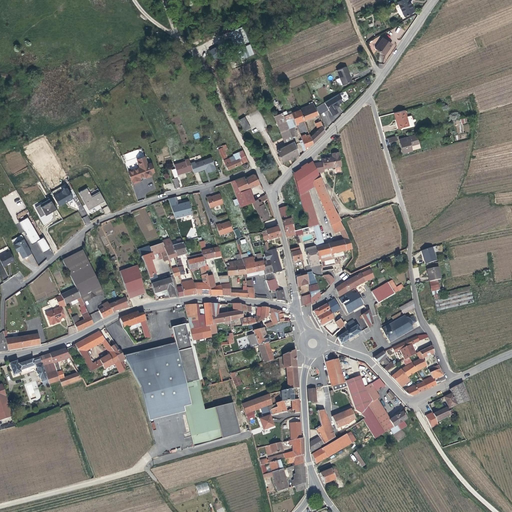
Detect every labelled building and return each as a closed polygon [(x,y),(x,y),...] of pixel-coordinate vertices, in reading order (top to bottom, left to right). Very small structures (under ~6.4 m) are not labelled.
[(411,6),(408,0),(403,0),(398,3),(405,17),(414,12),(411,6)] [(251,55),(239,27),(226,32),(237,60),(251,55)] [(377,50),(378,50),(386,54),(388,51),(389,47),(391,48),(393,43),(389,41),(383,38),(377,50)] [(209,50),(214,59),(222,55),(218,46),(209,50)] [(350,77),(346,68),(336,72),(343,87),(352,83),(350,77)] [(340,94),(344,101),(350,98),(345,91),(340,94)] [(343,102),(339,95),(325,104),(328,109),(329,111),(330,111),(333,117),(339,113),(336,109),(338,108),(337,106),(338,105),(343,102)] [(320,114),(328,109),(325,104),(324,102),(317,107),(320,114)] [(300,111),(304,122),(316,117),(317,119),(320,118),(314,105),(300,111)] [(296,126),(304,122),(300,111),(292,115),(296,126)] [(410,126),(405,111),(395,114),(397,121),(397,123),(399,123),(400,129),(410,126)] [(280,157),(281,161),(291,157),(299,154),(283,113),(274,117),(286,146),(277,149),(279,155),(280,157)] [(245,118),(240,120),(245,131),(250,128),(245,118)] [(311,139),(313,144),(313,145),(319,139),(326,132),(322,122),(316,125),(319,131),(311,139)] [(311,146),(313,144),(311,139),(307,141),(305,135),(304,136),(304,137),(303,138),(299,129),(298,130),(306,151),(309,148),(309,147),(311,146)] [(418,139),(413,134),(399,140),(400,146),(403,155),(412,153),(410,146),(418,144),(418,139)] [(225,150),(228,149),(226,144),(217,148),(222,159),(227,157),(225,150)] [(249,159),(244,149),(233,155),(235,159),(231,162),(229,158),(224,160),(228,169),(241,163),(239,157),(241,157),(243,162),(249,159)] [(340,166),(338,152),(332,153),(332,156),(330,156),(328,157),(328,156),(321,157),(323,168),(334,166),(335,170),(336,171),(339,171),(340,169),(339,166),(340,166)] [(194,161),(190,162),(193,170),(194,173),(204,169),(205,168),(207,172),(216,169),(211,156),(195,162),(194,161)] [(147,165),(144,157),(136,160),(139,168),(128,172),(132,184),(140,181),(139,178),(141,177),(145,176),(145,177),(151,175),(150,174),(153,172),(150,164),(147,165)] [(297,188),(313,181),(320,177),(312,160),(303,166),(293,173),(297,188)] [(190,162),(189,161),(176,165),(177,169),(179,175),(182,174),(193,170),(190,162)] [(257,175),(255,174),(250,176),(246,178),(245,177),(235,180),(242,193),(250,189),(261,183),(257,175)] [(335,209),(320,177),(313,181),(315,186),(332,224),(340,220),(335,209)] [(235,180),(231,181),(240,207),(256,201),(253,194),(250,189),(242,193),(235,180)] [(313,181),(297,188),(299,193),(306,189),(315,186),(313,181)] [(91,197),(86,189),(78,194),(88,211),(104,201),(99,193),(91,198),(91,197)] [(310,227),(314,226),(319,225),(306,189),(299,193),(310,227)] [(62,194),(53,199),(58,208),(66,204),(73,200),(67,190),(67,191),(66,190),(63,190),(61,193),(62,194)] [(169,197),(171,205),(178,204),(176,196),(169,197)] [(56,211),(49,200),(35,209),(40,219),(44,216),(45,217),(56,211)] [(261,203),(259,200),(256,201),(253,202),(256,208),(257,208),(262,221),(271,217),(268,210),(264,202),(261,203)] [(79,201),(75,203),(82,216),(87,214),(83,206),(82,206),(79,201)] [(105,202),(104,201),(88,211),(89,212),(96,208),(105,202)] [(193,212),(190,201),(182,203),(178,204),(171,205),(175,217),(193,212)] [(227,211),(224,201),(216,203),(215,204),(214,203),(211,204),(214,215),(227,211)] [(283,221),(293,218),(289,205),(280,207),(283,221)] [(147,242),(158,237),(144,208),(139,210),(140,214),(134,216),(140,227),(145,225),(147,228),(142,230),(147,242)] [(83,217),(85,225),(91,223),(88,215),(83,217)] [(298,234),(293,218),(283,221),(287,237),(291,236),(298,234)] [(43,254),(50,250),(44,239),(40,241),(27,219),(19,224),(24,234),(25,233),(26,236),(26,237),(32,246),(37,243),(41,251),(43,254)] [(342,224),(340,220),(332,224),(334,228),(339,226),(342,224)] [(318,246),(320,259),(323,258),(322,256),(330,254),(353,249),(353,248),(342,224),(339,226),(345,238),(326,244),(320,245),(318,246)] [(319,225),(314,226),(320,245),(326,244),(319,225)] [(280,236),(278,227),(265,231),(268,239),(275,237),(280,236)] [(237,238),(233,228),(226,230),(224,231),(224,230),(220,232),(224,243),(237,238)] [(172,244),(173,245),(176,258),(187,255),(182,237),(177,239),(178,244),(174,245),(174,244),(172,244)] [(201,241),(205,256),(206,260),(223,255),(219,246),(207,249),(204,240),(201,241)] [(31,255),(24,241),(13,247),(16,252),(18,251),(19,253),(23,260),(31,255)] [(155,257),(167,252),(164,244),(152,248),(154,254),(143,258),(153,286),(159,283),(155,268),(152,261),(156,260),(155,257)] [(165,248),(167,252),(170,260),(176,258),(173,245),(165,248)] [(320,259),(318,246),(308,249),(312,266),(316,266),(321,265),(320,259)] [(231,276),(247,274),(244,258),(240,249),(239,250),(242,260),(237,262),(232,263),(232,267),(231,267),(231,275),(231,276)] [(271,259),(276,273),(282,271),(275,249),(267,252),(267,253),(269,253),(271,259)] [(437,262),(433,249),(423,252),(425,257),(427,265),(437,262)] [(306,264),(303,250),(300,251),(291,254),(293,261),(298,260),(303,259),(304,265),(306,264)] [(85,251),(80,253),(93,278),(97,276),(85,251)] [(15,263),(10,253),(1,259),(3,263),(2,265),(4,269),(10,266),(15,263)] [(106,294),(97,276),(93,278),(80,253),(75,255),(96,299),(106,294)] [(244,258),(247,274),(266,270),(264,261),(262,253),(259,254),(260,258),(261,258),(262,262),(255,263),(253,256),(244,258)] [(96,299),(75,255),(65,260),(85,304),(96,299)] [(191,261),(189,262),(191,271),(203,268),(207,267),(206,260),(205,256),(203,257),(204,258),(191,261)] [(277,278),(276,273),(271,259),(264,261),(266,270),(267,274),(268,279),(277,278)] [(177,262),(178,263),(181,277),(184,277),(183,276),(186,275),(182,261),(177,262)] [(181,277),(178,263),(171,265),(175,277),(179,276),(179,277),(181,277)] [(139,265),(121,271),(130,298),(146,292),(139,265)] [(198,283),(195,284),(198,294),(206,294),(213,294),(211,286),(209,276),(207,267),(203,268),(206,285),(198,286),(198,283)] [(297,277),(308,274),(308,272),(307,267),(298,270),(297,267),(295,267),(297,277)] [(428,275),(429,282),(436,281),(440,280),(437,268),(427,270),(428,275)] [(361,274),(365,282),(374,278),(371,269),(361,274)] [(309,279),(308,274),(297,277),(298,287),(303,286),(308,285),(308,286),(311,285),(309,279)] [(350,290),(365,282),(361,274),(350,280),(346,282),(350,290)] [(211,286),(218,286),(215,275),(209,276),(211,286)] [(222,276),(224,286),(226,296),(229,296),(232,296),(233,289),(231,276),(231,275),(222,276)] [(336,281),(333,276),(328,280),(332,285),(336,281)] [(280,289),(277,278),(268,279),(272,290),(275,290),(277,289),(277,290),(280,289)] [(318,283),(317,278),(309,279),(311,285),(311,287),(312,296),(313,303),(322,296),(318,283)] [(172,279),(159,283),(153,286),(156,294),(169,290),(170,293),(171,296),(169,296),(170,299),(178,297),(172,279)] [(198,294),(195,284),(195,283),(191,283),(190,281),(185,281),(185,280),(182,280),(182,283),(183,288),(185,296),(191,295),(198,294)] [(392,280),(388,282),(395,294),(404,288),(402,284),(396,287),(392,280)] [(436,281),(429,282),(430,287),(431,292),(432,292),(438,291),(436,281)] [(339,296),(350,290),(346,282),(341,285),(336,288),(339,296)] [(377,303),(380,302),(394,293),(388,282),(371,292),(377,303)] [(218,286),(211,286),(213,294),(213,295),(219,296),(226,296),(224,286),(218,286)] [(432,292),(434,299),(471,289),(471,286),(441,293),(440,290),(438,291),(432,292)] [(62,295),(62,296),(67,306),(71,314),(72,313),(68,304),(72,303),(79,300),(80,303),(82,307),(81,308),(83,312),(82,313),(86,320),(81,322),(75,324),(79,331),(89,327),(95,324),(77,289),(62,295)] [(286,301),(283,289),(280,289),(277,290),(279,300),(286,301)] [(471,289),(434,299),(438,313),(474,304),(471,289)] [(250,298),(249,290),(242,290),(243,297),(250,298)] [(347,298),(348,301),(351,307),(361,301),(357,292),(347,298)] [(96,299),(98,303),(108,299),(106,294),(96,299)] [(62,308),(67,306),(62,296),(57,298),(61,308),(62,308)] [(313,303),(312,296),(301,298),(304,306),(308,305),(313,303)] [(348,301),(347,298),(345,296),(339,299),(342,305),(342,304),(348,301)] [(110,302),(111,305),(115,313),(116,312),(122,310),(131,308),(126,298),(112,302),(111,301),(110,302)] [(91,307),(98,303),(96,299),(85,304),(87,309),(91,307)] [(325,305),(330,316),(341,310),(335,299),(325,305)] [(351,307),(348,301),(342,304),(346,310),(351,307)] [(413,308),(412,301),(407,304),(400,307),(402,311),(398,313),(399,316),(413,308)] [(105,319),(115,313),(111,305),(110,302),(103,304),(104,308),(102,309),(101,310),(105,319)] [(220,304),(213,304),(215,325),(211,327),(213,335),(218,334),(217,325),(229,321),(230,323),(231,322),(230,321),(243,317),(243,313),(242,304),(234,303),(235,312),(221,314),(220,304)] [(192,305),(186,305),(194,341),(205,338),(203,327),(208,327),(205,309),(200,310),(199,304),(192,305)] [(215,325),(213,304),(205,304),(205,309),(208,327),(203,327),(205,338),(213,337),(213,335),(211,327),(215,325)] [(330,316),(325,305),(312,312),(320,325),(321,326),(332,320),(330,316)] [(261,321),(270,313),(269,307),(263,307),(262,315),(261,315),(261,314),(259,315),(259,316),(257,317),(252,318),(252,316),(241,319),(242,326),(251,325),(260,322),(261,321)] [(269,307),(270,313),(272,322),(266,324),(266,327),(284,320),(283,317),(283,312),(269,307)] [(66,319),(62,308),(61,308),(46,315),(51,327),(59,324),(61,323),(60,321),(66,319)] [(366,310),(363,312),(359,314),(366,328),(372,324),(368,309),(366,310)] [(98,311),(90,315),(94,323),(102,319),(98,311)] [(140,315),(140,314),(138,314),(135,315),(135,314),(123,318),(129,329),(142,324),(143,327),(147,340),(152,338),(145,314),(140,315)] [(406,318),(405,315),(381,328),(388,342),(412,329),(411,326),(412,325),(412,324),(416,322),(413,316),(408,318),(408,317),(406,318)] [(81,322),(78,316),(73,318),(75,324),(81,322)] [(345,327),(342,321),(335,324),(339,331),(345,327)] [(359,333),(352,321),(347,324),(350,328),(336,337),(341,344),(350,338),(359,333)] [(127,361),(136,377),(142,388),(146,398),(153,396),(158,418),(186,412),(192,438),(221,431),(215,408),(205,411),(200,391),(202,390),(200,382),(203,381),(204,388),(205,387),(194,341),(190,323),(173,327),(176,343),(163,346),(140,352),(130,355),(124,356),(127,361)] [(73,325),(67,328),(70,334),(76,332),(73,325)] [(258,347),(269,344),(270,344),(268,336),(267,335),(266,335),(265,328),(254,332),(255,334),(253,335),(255,342),(257,341),(258,347)] [(0,352),(0,353),(9,352),(6,340),(4,332),(0,335),(0,352)] [(122,364),(127,361),(124,356),(117,345),(115,346),(111,348),(100,332),(87,340),(77,345),(92,373),(105,367),(106,369),(120,362),(122,364)] [(39,333),(6,340),(9,352),(11,352),(41,344),(39,333)] [(431,346),(427,335),(422,335),(420,335),(416,336),(392,348),(394,352),(399,350),(404,360),(415,354),(419,352),(431,346)] [(269,344),(258,347),(263,363),(257,365),(257,367),(258,367),(258,368),(263,366),(263,368),(270,365),(269,362),(273,361),(271,352),(269,344)] [(422,358),(425,366),(427,370),(428,369),(426,365),(424,358),(428,356),(434,353),(431,346),(419,352),(422,358)] [(53,354),(57,364),(72,358),(68,349),(62,351),(53,354)] [(296,360),(295,350),(283,356),(284,368),(287,368),(297,367),(296,360)] [(387,358),(383,352),(375,358),(380,364),(383,361),(387,358)] [(57,364),(53,354),(50,355),(41,358),(43,363),(43,364),(50,383),(51,385),(62,381),(60,373),(58,369),(58,367),(57,364)] [(349,387),(347,381),(340,357),(333,359),(327,361),(335,391),(349,387)] [(22,371),(43,363),(41,358),(20,364),(19,362),(12,364),(13,369),(15,375),(22,373),(22,371)] [(412,363),(417,371),(425,366),(422,358),(418,360),(412,363)] [(60,373),(62,381),(64,386),(83,378),(74,361),(73,362),(77,371),(78,371),(79,374),(67,378),(65,371),(60,373)] [(393,366),(391,363),(390,364),(384,369),(387,371),(393,366)] [(404,368),(408,376),(417,371),(412,363),(406,367),(404,368)] [(50,383),(43,364),(37,366),(38,370),(37,371),(40,378),(41,378),(44,386),(50,383)] [(428,374),(440,368),(438,364),(431,367),(428,369),(427,370),(428,374)] [(298,379),(297,367),(287,368),(288,380),(298,379)] [(408,376),(404,368),(391,376),(398,383),(408,376)] [(440,368),(428,374),(426,375),(428,380),(423,382),(427,388),(435,385),(433,380),(436,379),(443,376),(440,368)] [(362,376),(347,381),(349,387),(357,410),(362,412),(368,406),(375,400),(367,387),(362,376)] [(410,380),(408,376),(398,383),(401,387),(410,380)] [(381,378),(367,387),(375,400),(368,406),(384,432),(392,428),(397,424),(407,418),(402,411),(395,416),(388,420),(379,397),(381,396),(377,389),(387,384),(381,378)] [(289,390),(293,389),(299,388),(298,379),(288,380),(289,390)] [(427,388),(423,382),(423,381),(410,387),(404,390),(409,395),(411,395),(427,388)] [(465,393),(462,381),(456,384),(456,385),(459,395),(465,393)] [(16,425),(2,385),(0,386),(0,425),(1,429),(16,425)] [(459,395),(456,385),(449,389),(450,393),(452,398),(456,396),(459,395)] [(291,402),(294,401),(294,396),(293,389),(289,390),(282,392),(282,396),(283,396),(283,397),(283,399),(284,399),(284,403),(285,403),(291,402)] [(317,402),(317,389),(309,389),(309,403),(317,402)] [(449,408),(455,406),(452,398),(450,393),(447,394),(442,397),(443,398),(445,397),(449,408)] [(273,405),(270,396),(243,405),(246,416),(262,410),(267,407),(273,405)] [(294,401),(291,402),(293,411),(295,411),(295,414),(300,413),(300,405),(300,400),(294,401)] [(278,409),(272,410),(274,415),(287,412),(285,403),(284,403),(277,404),(278,409)] [(384,432),(368,406),(362,412),(366,418),(363,419),(375,438),(384,432)] [(267,407),(262,410),(265,418),(271,416),(267,407)] [(356,419),(351,408),(338,414),(333,416),(338,428),(349,423),(356,419)] [(433,414),(437,422),(452,416),(453,418),(455,417),(453,411),(449,412),(447,408),(439,412),(433,414)] [(320,436),(325,444),(336,437),(325,410),(317,411),(322,426),(317,430),(320,436)] [(439,426),(437,422),(433,414),(433,413),(424,417),(431,430),(439,426)] [(273,422),(271,416),(265,418),(260,420),(265,432),(275,427),(273,422)] [(302,430),(302,423),(291,424),(293,441),(303,439),(302,430)] [(356,439),(351,430),(323,448),(327,457),(356,439)] [(312,452),(325,444),(320,436),(311,442),(312,452)] [(288,459),(303,456),(304,455),(304,439),(303,439),(293,441),(287,442),(288,447),(295,446),(295,452),(279,456),(280,461),(282,461),(283,460),(286,460),(288,459)] [(282,448),(281,443),(271,446),(273,455),(283,452),(282,448)] [(327,457),(323,448),(312,454),(316,463),(322,460),(327,457)] [(303,456),(288,459),(289,464),(296,462),(297,466),(303,463),(303,459),(303,456)] [(282,461),(280,461),(271,463),(273,473),(284,469),(283,465),(282,461)] [(304,466),(303,463),(297,466),(287,469),(288,470),(290,469),(294,468),(295,472),(297,480),(293,481),(295,487),(298,486),(300,490),(306,488),(306,487),(305,483),(306,483),(306,476),(305,466),(304,466)] [(336,477),(332,468),(320,473),(325,483),(331,481),(337,478),(336,477)] [(287,478),(284,469),(273,473),(274,476),(277,488),(276,488),(277,490),(278,490),(279,492),(290,489),(287,478)] [(206,482),(171,494),(174,504),(210,492),(206,482)]
